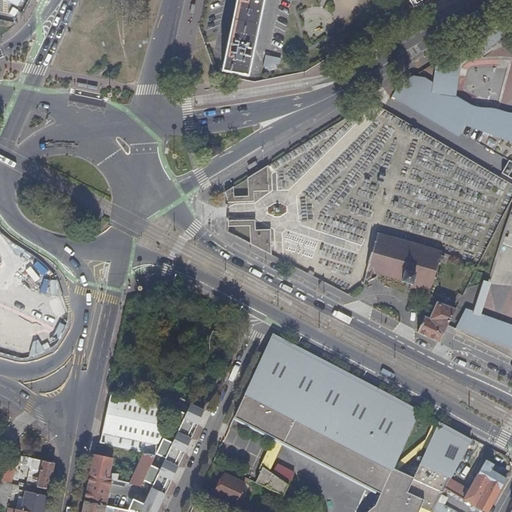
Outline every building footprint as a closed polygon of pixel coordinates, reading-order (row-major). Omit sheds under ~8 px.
[(1,0),(21,9),(25,0),(1,0)] [(237,0),(223,71),(249,77),(265,0),(237,0)] [(503,43),(499,29),(475,36),(479,50),(503,43)] [(473,57),(466,46),(440,62),(439,72),(441,72),(439,87),(437,87),(432,79),(427,78),(417,91),(468,122),(473,109),(467,106),(469,102),(457,94),(458,91),(456,91),(457,87),(457,82),(456,77),(457,66),(461,66),(461,64),(465,61),(473,57)] [(264,55),(263,65),(278,67),(279,57),(264,55)] [(511,114),(510,114),(494,109),(481,107),(474,103),(460,95),(465,61),(461,64),(461,66),(457,66),(456,77),(457,82),(457,87),(456,91),(458,91),(457,94),(469,102),(467,106),(473,109),(468,122),(467,126),(485,133),(486,131),(487,131),(489,126),(480,122),(485,109),(500,116),(502,112),(511,116),(511,114)] [(427,78),(416,77),(405,84),(417,91),(427,78)] [(410,101),(417,91),(405,84),(401,85),(397,93),(410,101)] [(467,126),(468,122),(417,91),(410,101),(462,133),(467,126)] [(395,97),(407,105),(410,101),(397,93),(395,97)] [(460,136),(462,133),(410,101),(407,105),(460,136)] [(511,116),(502,112),(500,116),(485,109),(480,122),(489,126),(487,131),(486,131),(485,133),(479,142),(500,155),(502,152),(511,158),(511,161),(505,174),(511,178),(511,218),(506,233),(509,235),(508,238),(505,237),(490,284),(511,285),(511,328),(466,311),(456,330),(511,359),(511,116)] [(270,192),(269,167),(249,179),(249,197),(235,198),(235,187),(227,193),(228,198),(228,204),(227,204),(227,208),(228,208),(228,209),(229,209),(229,204),(255,203),(255,193),(270,192)] [(272,256),(272,255),(271,231),(256,231),(255,222),(229,222),(229,217),(228,217),(228,218),(227,218),(227,222),(229,222),(229,228),(251,227),(251,245),(272,256)] [(445,265),(448,256),(442,253),(442,251),(441,251),(440,253),(434,251),(434,249),(432,249),(432,251),(424,249),(424,247),(422,247),(422,248),(415,246),(415,245),(413,244),(412,246),(405,244),(406,243),(404,242),(403,244),(396,242),(396,240),(395,240),(394,241),(386,240),(387,238),(385,238),(385,239),(379,236),(380,233),(379,232),(378,236),(374,234),(373,236),(374,236),(377,237),(376,243),(375,243),(368,264),(369,265),(364,280),(368,281),(368,282),(378,278),(377,277),(378,275),(385,277),(384,278),(386,279),(387,277),(393,279),(393,281),(395,281),(395,279),(402,281),(402,283),(404,284),(404,282),(411,285),(408,291),(409,292),(411,288),(418,290),(418,292),(420,292),(420,291),(427,293),(426,294),(428,294),(434,279),(436,280),(437,278),(435,277),(439,265),(440,265),(441,263),(445,265)] [(439,342),(441,339),(456,311),(438,304),(429,320),(424,318),(418,333),(439,342)] [(34,340),(38,326),(0,316),(0,349),(45,362),(49,344),(34,340)] [(417,511),(420,507),(430,511),(431,511),(445,488),(446,486),(450,479),(471,441),(438,423),(414,477),(394,468),(418,413),(283,341),(266,346),(234,416),(274,437),(283,442),(380,493),(375,505),(367,511),(417,511)] [(112,392),(100,443),(125,448),(141,452),(144,452),(156,455),(178,407),(112,392)] [(134,500),(129,511),(133,511),(156,511),(160,506),(204,410),(181,400),(178,407),(156,455),(144,480),(153,485),(145,504),(134,500)] [(260,466),(261,467),(269,472),(283,442),(274,437),(260,466)] [(141,486),(144,480),(156,455),(144,452),(130,483),(141,486)] [(95,454),(90,474),(112,479),(116,480),(127,483),(128,478),(122,476),(110,473),(113,458),(95,454)] [(54,463),(27,458),(27,461),(33,463),(32,467),(41,469),(38,481),(37,487),(48,489),(54,463)] [(468,490),(450,479),(446,486),(445,488),(486,511),(487,511),(506,478),(491,469),(493,464),(485,460),(468,490)] [(12,468),(7,467),(0,479),(0,481),(5,483),(7,477),(10,477),(12,468)] [(41,469),(32,467),(29,479),(38,481),(41,469)] [(261,467),(254,482),(282,495),(287,484),(282,480),(283,476),(281,473),(279,470),(278,470),(276,470),(273,470),(271,472),(270,473),(269,472),(261,467)] [(90,474),(85,501),(88,502),(107,506),(112,479),(90,474)] [(224,474),(215,494),(228,500),(228,501),(235,504),(244,484),(224,474)] [(5,483),(0,481),(0,492),(8,494),(11,484),(5,483)] [(0,492),(0,505),(5,507),(8,494),(0,492)] [(43,511),(47,496),(26,492),(22,510),(29,511),(43,511)] [(85,501),(82,511),(105,511),(107,506),(88,502),(85,501)]
